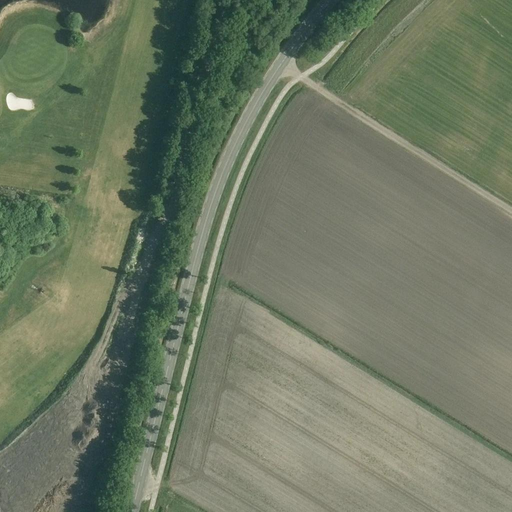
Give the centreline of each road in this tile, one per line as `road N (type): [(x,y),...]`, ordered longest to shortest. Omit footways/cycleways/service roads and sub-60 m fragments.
road 1 (primary): [(131,511),(213,195),(265,87),(329,0)]
road 2 (track): [(310,84),(511,210)]
road 3 (track): [(226,0),(178,190),(159,220)]
